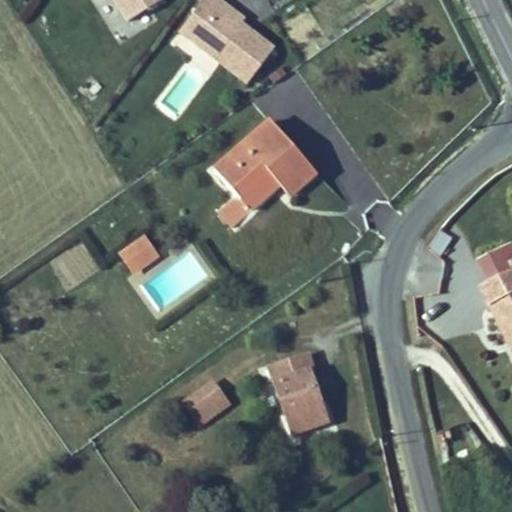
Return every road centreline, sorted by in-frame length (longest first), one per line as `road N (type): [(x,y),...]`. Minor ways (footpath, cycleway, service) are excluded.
road 1 (unclassified): [(511,99),(409,214),(382,272),(381,358),(431,511)]
road 2 (unknown): [(381,358),(442,384),(511,476)]
